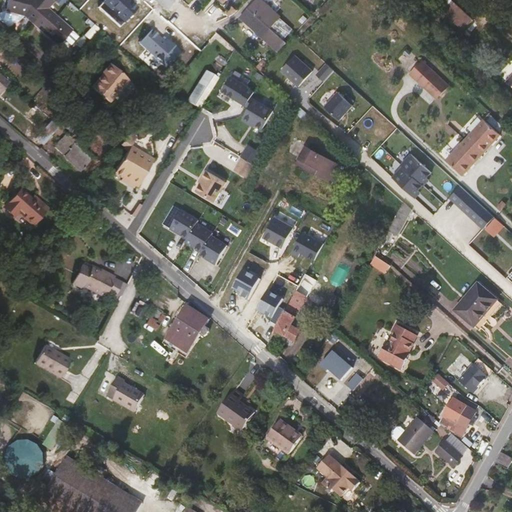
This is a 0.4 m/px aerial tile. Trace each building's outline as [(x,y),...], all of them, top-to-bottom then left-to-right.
[(14,0),(9,15),(30,23),(62,50),(74,36),(53,17),(59,10),(47,0),(44,0),(38,7),(19,0),(14,0)] [(291,40),(301,29),(268,0),(264,0),(248,19),(286,52),(295,43),(291,40)] [(467,17),(485,35),(495,25),(477,7),(467,17)] [(217,34),(213,39),(234,58),(237,52),(217,34)] [(400,65),(439,101),(451,89),(411,53),(400,65)] [(316,78),(299,61),(285,76),(302,93),(316,78)] [(138,75),(124,63),(118,69),(114,66),(107,75),(109,76),(95,92),(113,108),(134,83),(132,81),(138,75)] [(195,103),(206,109),(225,74),(213,69),(195,103)] [(337,76),(330,70),(320,81),(327,87),(337,76)] [(0,104),(10,93),(0,83),(0,104)] [(232,83),(223,98),(248,112),(253,104),(256,98),(249,95),(250,93),(232,83)] [(341,98),(328,112),(343,126),(356,112),(341,98)] [(251,114),(244,126),(252,131),(254,127),(257,129),(257,131),(265,136),(275,117),(256,106),(251,114)] [(42,144),(59,127),(52,120),(35,137),(42,144)] [(117,123),(110,131),(128,147),(135,138),(117,123)] [(452,164),(468,180),(505,139),(489,124),(452,164)] [(41,146),(48,153),(58,142),(51,136),(41,146)] [(66,149),(58,142),(48,153),(56,160),(60,154),(67,160),(64,163),(84,180),(97,166),(89,160),(85,164),(76,157),(78,154),(68,146),(66,149)] [(306,166),(340,184),(348,167),(314,150),(306,166)] [(262,160),(250,153),(237,178),(249,184),(262,160)] [(123,186),(143,198),(160,167),(139,156),(123,186)] [(415,160),(404,171),(406,173),(426,191),(427,192),(432,186),(430,184),(435,179),(415,160)] [(406,173),(396,184),(419,205),(424,199),(422,197),(426,191),(406,173)] [(229,189),(209,178),(204,185),(206,186),(199,199),(217,209),(229,189)] [(28,225),(45,208),(39,202),(35,205),(16,188),(0,205),(0,206),(6,212),(10,209),(28,225)] [(464,192),(453,204),(480,228),(491,216),(464,192)] [(397,240),(412,213),(403,206),(381,246),(387,250),(393,238),(397,240)] [(185,218),(174,237),(192,247),(201,231),(203,228),(185,218)] [(284,253),(295,233),(276,222),(265,242),(284,253)] [(509,233),(499,224),(494,230),(504,239),(509,233)] [(217,241),(201,231),(192,247),(190,251),(206,260),(216,244),(217,241)] [(316,264),(325,247),(304,235),(293,256),(299,260),(302,256),(316,264)] [(232,253),(216,244),(206,260),(204,263),(220,272),(232,253)] [(370,274),(386,284),(391,275),(375,266),(370,274)] [(106,302),(107,301),(117,285),(118,284),(98,272),(97,273),(89,268),(80,283),(88,288),(86,290),(106,302)] [(261,283),(245,274),(234,293),(243,297),(242,300),(250,304),(261,283)] [(114,306),(124,289),(117,285),(107,301),(114,306)] [(313,294),(302,288),(296,298),(292,306),(289,312),(300,318),(313,294)] [(491,315),(498,308),(480,291),(456,317),(473,334),(480,327),(479,325),(489,314),(491,315)] [(269,294),(259,314),(273,322),(272,325),(279,329),(287,315),(280,311),(285,303),(269,294)] [(293,331),(300,318),(289,312),(287,315),(279,329),(276,335),(298,347),(303,337),(293,331)] [(213,325),(193,313),(190,318),(187,316),(169,344),(193,358),(213,325)] [(381,360),(402,372),(409,362),(405,360),(418,336),(401,327),(391,347),(389,346),(381,360)] [(58,383),(69,365),(43,350),(32,366),(58,383)] [(335,353),(322,368),(329,374),(331,372),(343,383),(354,370),(335,353)] [(473,370),(458,387),(472,399),(487,382),(473,370)] [(356,372),(347,385),(355,391),(364,378),(356,372)] [(111,393),(117,397),(115,401),(136,415),(146,399),(124,386),(125,382),(119,379),(111,393)] [(228,386),(225,391),(234,396),(237,392),(228,386)] [(239,426),(251,406),(234,396),(225,391),(213,411),(239,426)] [(452,417),(446,427),(466,438),(479,415),(465,407),(457,419),(452,417)] [(289,446),(297,433),(300,428),(277,414),(273,419),(266,431),(289,446)] [(395,444),(412,458),(432,436),(415,421),(395,444)] [(59,450),(72,429),(63,424),(50,445),(59,450)] [(15,438),(8,456),(15,459),(11,469),(38,478),(48,449),(15,438)] [(444,447),(459,461),(466,453),(451,439),(444,447)] [(57,454),(59,450),(50,445),(48,449),(57,454)] [(433,457),(450,471),(459,461),(444,447),(433,457)] [(511,454),(503,450),(501,453),(496,461),(505,466),(511,454)] [(355,496),(364,486),(333,460),(322,473),(330,480),(325,486),(340,500),(347,491),(355,496)] [(70,462),(66,469),(138,511),(141,511),(145,505),(70,462)] [(138,511),(66,469),(60,481),(54,491),(52,495),(46,505),(57,511),(138,511)]
